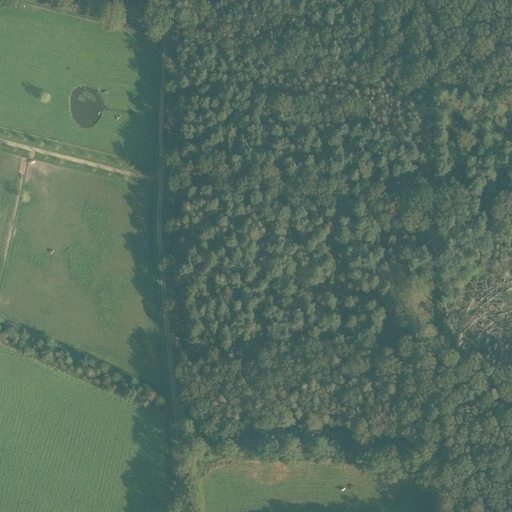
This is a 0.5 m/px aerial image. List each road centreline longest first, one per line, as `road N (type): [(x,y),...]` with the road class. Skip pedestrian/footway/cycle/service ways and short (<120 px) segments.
road 1 (track): [(167,0),(158,226),(184,511)]
road 2 (track): [(0,141),(160,180)]
